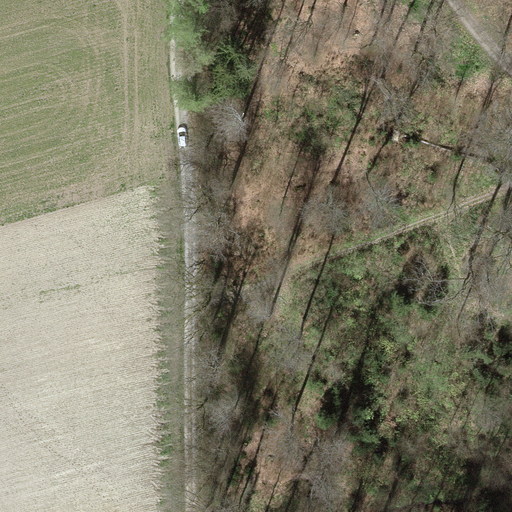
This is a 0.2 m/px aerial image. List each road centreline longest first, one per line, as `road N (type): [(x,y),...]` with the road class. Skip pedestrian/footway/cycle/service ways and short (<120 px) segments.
road 1 (track): [(182,0),(182,511)]
road 2 (track): [(511,180),(182,315)]
